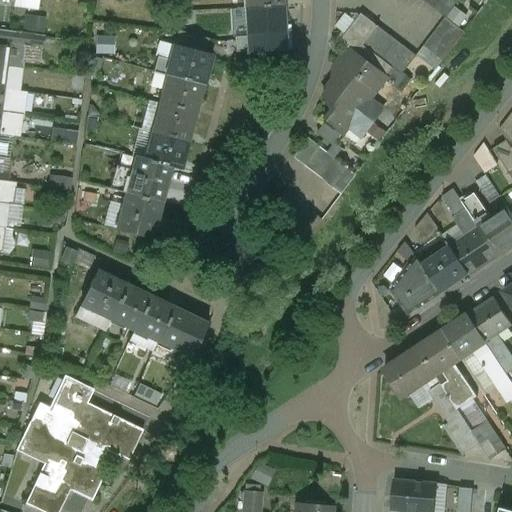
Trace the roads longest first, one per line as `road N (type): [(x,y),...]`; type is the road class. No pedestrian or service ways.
road 1 (residential): [(320,0),(310,81),(234,218),(243,295),(218,330)]
road 2 (residential): [(367,352),(349,323),(358,278),(511,82)]
road 3 (residential): [(191,511),(245,447),(327,380)]
road 4 (residential): [(367,352),(511,268)]
road 5 (residential): [(375,457),(511,478)]
